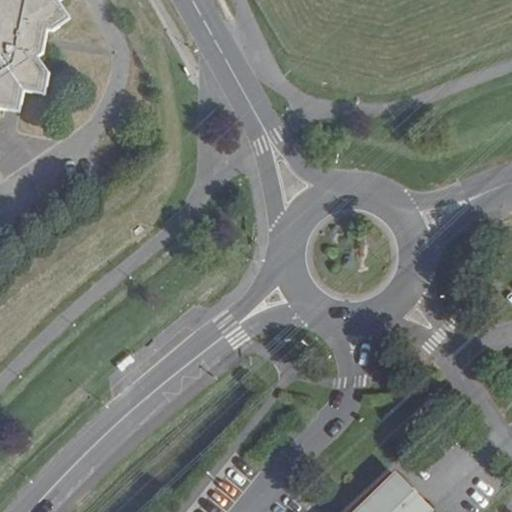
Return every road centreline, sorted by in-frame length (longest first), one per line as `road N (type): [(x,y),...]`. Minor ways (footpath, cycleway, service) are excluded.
road 1 (secondary): [(234,328),(114,425),(30,511)]
road 2 (residential): [(241,90),(287,236)]
road 3 (residential): [(334,191),(300,165),(241,90)]
